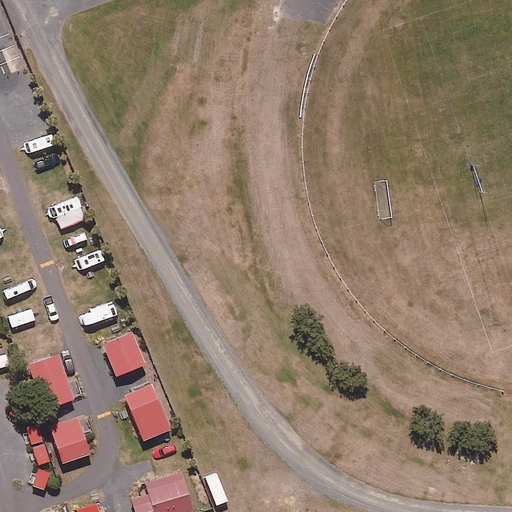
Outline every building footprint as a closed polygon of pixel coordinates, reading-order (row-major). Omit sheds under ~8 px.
[(26,63),(17,44),(6,49),(15,68),(26,63)] [(129,329),(98,341),(111,373),(142,361),(129,329)] [(54,351),(24,361),(39,406),(69,395),(54,351)] [(150,380),(120,393),(133,423),(138,436),(168,424),(150,380)] [(16,403),(10,413),(25,423),(32,413),(16,403)] [(74,413),(45,423),(58,460),(86,450),(80,432),(74,413)] [(38,424),(26,428),(32,445),(43,441),(38,424)] [(45,444),(33,448),(39,465),(50,461),(45,444)] [(50,473),(39,469),(32,487),(44,491),(50,473)] [(132,511),(172,511),(189,507),(178,471),(155,477),(141,480),(145,491),(128,496),(132,511)]
